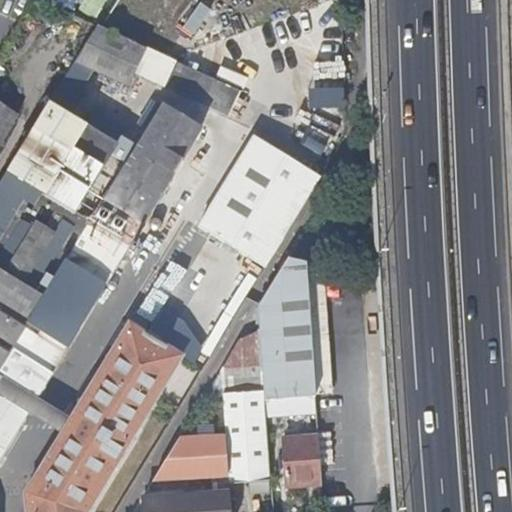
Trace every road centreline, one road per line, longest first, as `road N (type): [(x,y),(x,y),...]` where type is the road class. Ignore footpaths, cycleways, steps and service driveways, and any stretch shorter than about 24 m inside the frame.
road 1 (motorway): [(499,511),(471,0)]
road 2 (motorway): [(421,0),(447,511)]
